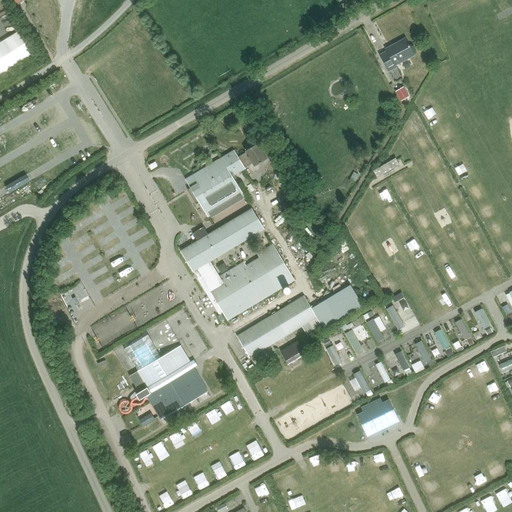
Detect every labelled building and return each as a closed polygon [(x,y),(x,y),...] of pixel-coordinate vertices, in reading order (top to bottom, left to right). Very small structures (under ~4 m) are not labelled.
[(0,75),(34,54),(20,32),(0,43),(0,75)] [(413,55),(405,39),(385,49),(386,51),(379,55),(388,72),(395,68),(394,66),(413,55)] [(436,84),(442,74),(433,69),(428,79),(436,84)] [(400,100),(401,102),(409,97),(403,87),(395,92),(400,100)] [(427,89),(420,94),(422,98),(430,94),(427,89)] [(431,98),(422,102),(425,107),(433,103),(431,98)] [(456,106),(457,110),(464,107),(462,98),(457,99),(459,105),(456,106)] [(431,117),(439,113),(436,108),(428,111),(431,117)] [(442,130),(438,122),(430,126),(435,134),(442,130)] [(478,125),(474,128),(481,140),(486,137),(478,125)] [(470,126),(464,129),(470,140),(476,136),(470,126)] [(439,132),(443,138),(448,135),(444,129),(439,132)] [(422,136),(416,139),(421,148),(427,144),(422,136)] [(489,151),(495,148),(490,138),(483,142),(489,151)] [(471,145),(480,152),(485,146),(477,139),(471,145)] [(437,145),(441,153),(449,149),(445,142),(437,145)] [(207,218),(243,196),(232,177),(244,169),(243,167),(251,162),(254,167),(266,160),(257,144),(245,151),(246,153),(238,157),(234,151),(185,180),(207,218)] [(447,157),(455,165),(459,161),(452,153),(447,157)] [(434,157),(430,160),(435,167),(440,164),(434,157)] [(395,158),(373,171),(377,178),(399,165),(395,158)] [(444,182),(449,180),(444,168),(439,170),(444,182)] [(495,170),(490,172),(495,182),(499,180),(495,170)] [(403,191),(408,189),(404,180),(399,182),(403,191)] [(477,194),(471,183),(465,187),(470,198),(477,194)] [(448,192),(453,204),(460,201),(454,189),(448,192)] [(99,217),(104,214),(96,202),(92,205),(99,217)] [(456,211),(466,219),(471,213),(461,205),(456,211)] [(197,241),(180,251),(219,315),(223,313),(227,321),(294,281),(273,245),(256,255),(258,258),(245,266),(244,262),(219,277),(210,261),(264,230),(252,209),(208,235),(203,227),(193,234),(195,238),(197,241)] [(487,227),(494,222),(490,214),(482,218),(487,227)] [(416,225),(424,222),(422,215),(413,218),(416,225)] [(467,223),(474,230),(477,227),(471,220),(467,223)] [(488,233),(495,241),(499,237),(492,230),(488,233)] [(471,236),(475,245),(483,241),(479,232),(471,236)] [(503,256),(510,253),(505,241),(498,244),(503,256)] [(103,249),(113,255),(116,251),(106,244),(103,249)] [(482,249),(488,260),(492,258),(487,246),(482,249)] [(77,260),(83,270),(89,267),(83,257),(77,260)] [(460,286),(456,278),(449,282),(452,289),(460,286)] [(325,285),(329,294),(340,289),(335,280),(325,285)] [(350,286),(312,310),(323,328),(361,305),(350,286)] [(509,301),(511,305),(511,286),(496,296),(501,305),(509,301)] [(304,296),(237,337),(249,358),(302,327),(308,338),(323,328),(312,310),(304,296)] [(397,307),(403,303),(400,297),(394,300),(397,307)] [(392,303),(385,308),(396,329),(404,325),(392,303)] [(478,328),(488,324),(480,305),(470,309),(478,328)] [(390,335),(385,325),(378,328),(371,315),(363,319),(376,342),(390,335)] [(460,315),(453,318),(462,338),(469,335),(460,315)] [(348,327),(352,324),(350,320),(339,326),(355,352),(361,349),(348,327)] [(441,347),(446,345),(440,326),(434,328),(441,347)] [(161,357),(148,335),(124,349),(137,371),(129,376),(139,393),(136,394),(139,400),(146,396),(160,420),(207,392),(193,368),(197,366),(194,359),(193,360),(190,362),(180,346),(161,357)] [(421,360),(428,358),(420,336),(413,339),(421,360)] [(285,361),(288,365),(301,357),(306,354),(298,341),(279,352),(285,361)] [(332,362),(338,359),(330,343),(324,346),(332,362)] [(341,363),(349,361),(344,347),(336,350),(341,363)] [(389,352),(392,360),(398,358),(400,366),(406,364),(400,348),(389,352)] [(511,352),(495,360),(500,371),(511,366),(511,352)] [(409,362),(411,368),(423,363),(420,357),(409,362)] [(378,358),(372,361),(383,380),(388,377),(378,358)] [(476,362),(474,367),(482,370),(485,365),(476,362)] [(359,368),(352,371),(361,393),(368,390),(359,368)] [(492,379),(487,381),(491,393),(497,391),(492,379)] [(351,399),(358,396),(356,390),(349,393),(351,399)] [(424,399),(429,402),(435,393),(430,390),(424,399)] [(382,403),(380,398),(360,408),(362,412),(356,415),(364,432),(367,430),(369,435),(396,423),(394,417),(396,416),(388,400),(382,403)] [(219,405),(221,411),(229,407),(227,401),(219,405)] [(503,402),(498,404),(503,414),(507,412),(503,402)] [(221,412),(224,419),(234,416),(231,408),(221,412)] [(416,420),(421,422),(426,411),(420,409),(416,420)] [(208,411),(200,416),(204,422),(212,417),(208,411)] [(215,417),(208,421),(212,427),(218,423),(215,417)] [(193,421),(183,426),(186,432),(196,427),(193,421)] [(237,436),(242,428),(238,425),(232,433),(237,436)] [(166,436),(169,442),(178,438),(175,432),(166,436)] [(409,442),(412,449),(420,445),(416,439),(409,442)] [(150,447),(153,453),(162,447),(159,441),(150,447)] [(251,456),(261,453),(260,448),(249,451),(251,456)] [(315,463),(313,453),(305,455),(307,465),(315,463)] [(353,458),(341,460),(342,467),(354,465),(353,458)] [(216,475),(223,471),(218,462),(211,465),(216,475)] [(491,469),(494,475),(503,470),(501,465),(491,469)] [(477,484),(486,479),(483,474),(474,479),(477,484)] [(198,487),(207,481),(203,476),(195,482),(198,487)] [(178,496),(187,491),(180,477),(171,482),(178,496)] [(280,479),(275,481),(280,492),(285,490),(280,479)] [(495,489),(498,494),(506,490),(503,484),(495,489)] [(456,490),(459,495),(468,490),(466,486),(456,490)] [(397,490),(392,492),(396,501),(401,499),(397,490)] [(159,500),(161,505),(169,502),(166,497),(159,500)]
